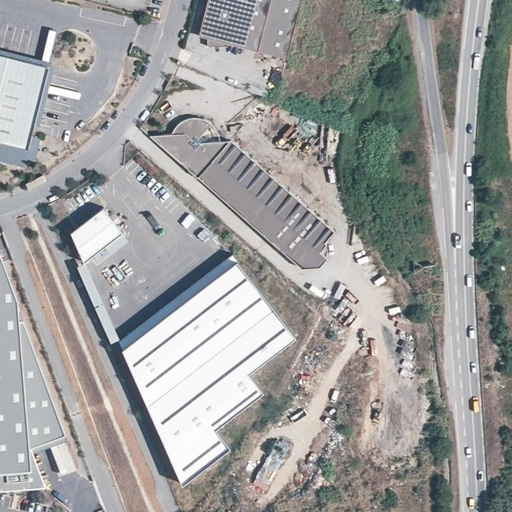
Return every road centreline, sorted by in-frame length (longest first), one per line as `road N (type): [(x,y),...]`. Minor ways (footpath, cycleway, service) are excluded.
road 1 (residential): [(172,511),(35,195)]
road 2 (residential): [(2,208),(113,511)]
road 3 (primary): [(426,0),(452,266),(465,280)]
road 4 (primary): [(465,280),(464,182),(480,0)]
road 5 (residential): [(180,0),(171,36),(123,125),(35,195)]
road 6 (primary): [(475,511),(465,280)]
